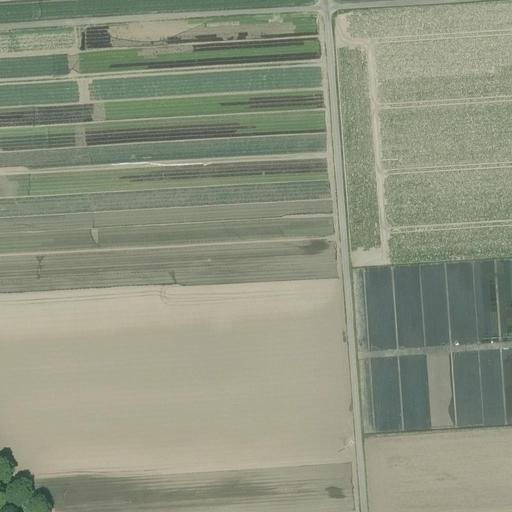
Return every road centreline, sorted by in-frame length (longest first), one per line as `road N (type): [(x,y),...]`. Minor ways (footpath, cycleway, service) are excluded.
road 1 (unclassified): [(324,15),(361,511)]
road 2 (unclassified): [(324,15),(0,36)]
road 3 (unclassified): [(324,15),(511,2)]
